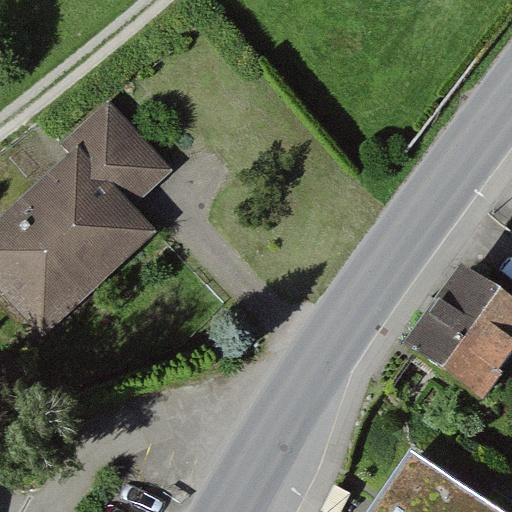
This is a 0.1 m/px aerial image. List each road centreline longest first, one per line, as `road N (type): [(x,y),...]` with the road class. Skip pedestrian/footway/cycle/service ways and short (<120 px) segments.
road 1 (secondary): [(511,106),(392,265),(242,511)]
road 2 (track): [(150,0),(0,129)]
